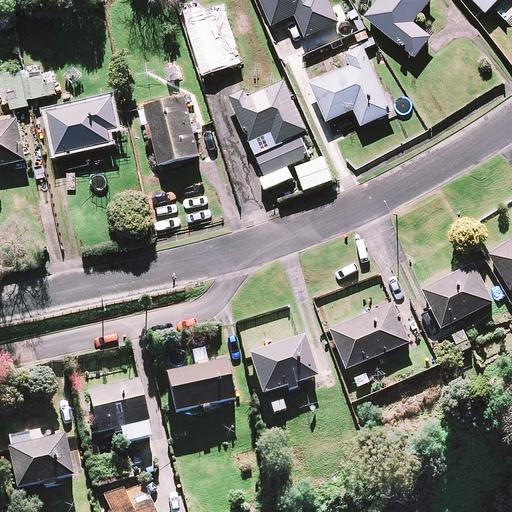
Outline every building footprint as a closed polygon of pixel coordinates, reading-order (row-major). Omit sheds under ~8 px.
[(433,0),(381,0),(366,20),(417,58),(432,38),(414,25),(433,0)] [(471,0),(486,15),(501,0),(471,0)] [(242,65),(226,14),(208,20),(187,26),(204,78),(242,65)] [(393,115),(364,49),(341,59),(347,71),(311,87),(327,124),(355,112),(362,128),(393,115)] [(56,96),(51,71),(25,76),(24,72),(5,76),(12,111),(29,108),(27,102),(56,96)] [(306,133),(287,83),(235,103),(252,144),(273,135),(275,142),(254,150),(265,178),(310,160),(300,135),(306,133)] [(200,158),(186,98),(147,107),(161,167),(200,158)] [(119,130),(112,101),(48,116),(58,156),(111,144),(109,133),(119,130)] [(0,167),(27,163),(19,121),(0,124),(0,167)] [(332,183),(325,160),(297,169),(305,192),(332,183)] [(511,238),(490,252),(511,289),(511,238)] [(495,303),(475,264),(424,289),(444,328),(495,303)] [(332,329),(350,371),(414,343),(396,301),(332,329)] [(462,327),(451,333),(464,355),(475,349),(462,327)] [(321,379),(308,336),(251,354),(264,396),(321,379)] [(236,403),(226,362),(169,375),(179,416),(236,403)] [(434,393),(427,374),(406,381),(413,400),(434,393)] [(152,439),(140,382),(90,392),(99,436),(122,431),(125,445),(152,439)] [(18,490),(43,485),(44,489),(62,485),(61,481),(75,478),(66,436),(31,443),(30,436),(8,441),(18,490)] [(126,494),(106,504),(109,511),(155,511),(150,502),(134,510),(126,494)]
